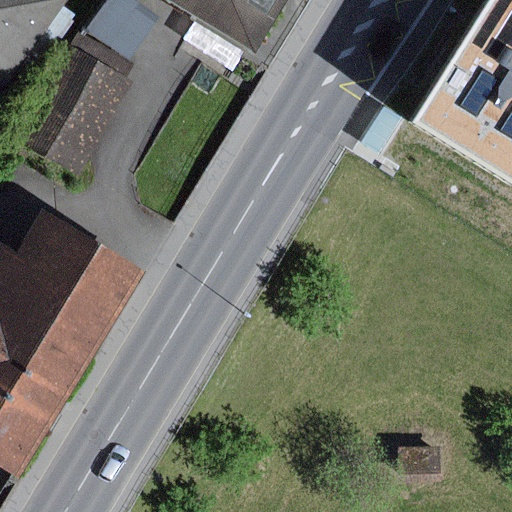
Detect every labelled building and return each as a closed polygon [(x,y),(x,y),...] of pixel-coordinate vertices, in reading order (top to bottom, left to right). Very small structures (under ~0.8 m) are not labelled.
[(0,0),(0,83),(58,0),(0,0)] [(123,58),(152,17),(127,0),(99,0),(80,27),(123,58)] [(156,0),(247,53),(278,0),(156,0)] [(511,0),(498,0),(419,125),(511,183),(511,0)] [(75,176),(127,80),(120,76),(128,62),(77,34),(69,50),(60,45),(9,139),(75,176)] [(208,68),(196,61),(190,72),(201,79),(208,68)] [(0,472),(8,477),(133,270),(30,208),(4,252),(0,249),(0,472)]
